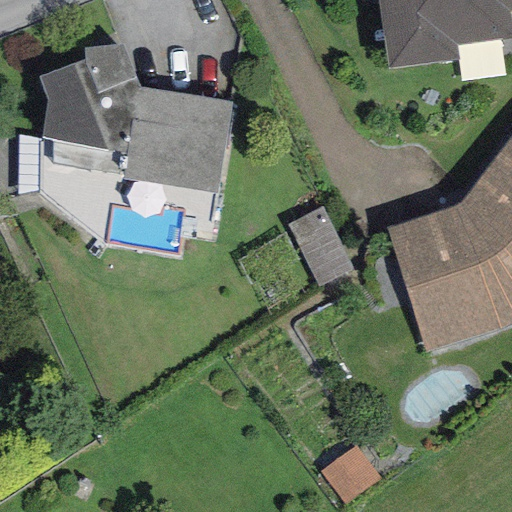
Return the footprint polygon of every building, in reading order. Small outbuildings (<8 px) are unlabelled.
[(511,0),(376,0),(386,70),(457,60),(456,46),(511,38),(511,36),(509,11),(511,10),(511,0)] [(139,88),(123,45),(83,49),(83,62),(38,77),(48,101),(42,140),(126,155),(123,181),(217,194),(229,103),(139,88)] [(511,137),(465,199),(461,203),(456,206),(385,227),(424,354),(502,331),(511,328),(511,137)] [(323,207),(287,225),(317,288),(354,270),(323,207)] [(355,447),(320,472),(344,505),(379,480),(355,447)]
